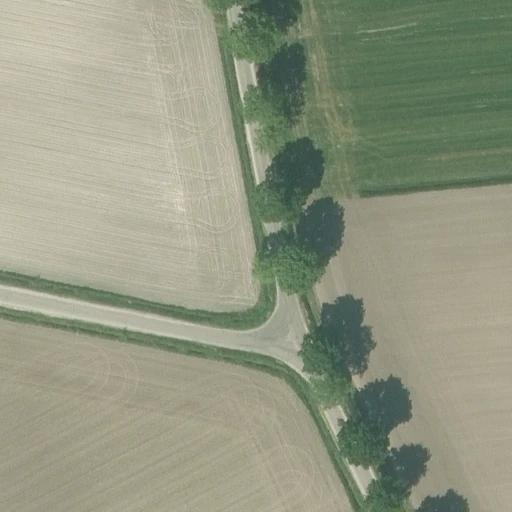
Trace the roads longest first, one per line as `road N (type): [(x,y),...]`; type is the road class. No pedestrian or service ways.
road 1 (unclassified): [(294,333),(232,0)]
road 2 (unclassified): [(0,293),(224,338),(268,342),(294,333)]
road 3 (unclassified): [(380,511),(294,333)]
